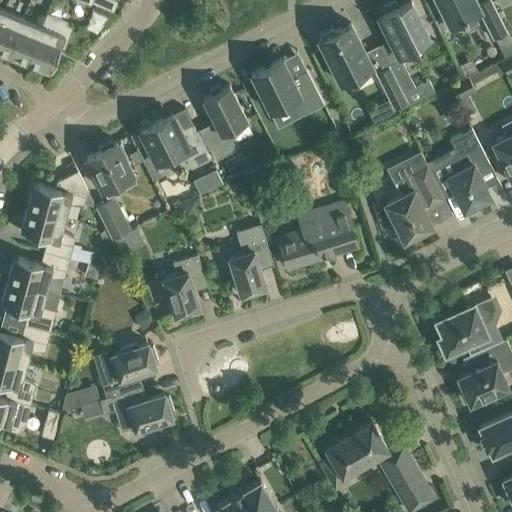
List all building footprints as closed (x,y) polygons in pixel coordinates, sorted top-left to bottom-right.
[(395,0),(375,10),(390,38),(379,44),(389,63),(403,91),(408,101),(410,105),(435,92),(429,78),(415,85),(401,58),(399,55),(418,46),(416,43),(429,37),(411,1),(399,7),(395,0)] [(437,0),(445,14),(450,25),(459,21),(463,29),(477,22),(472,14),(480,10),(494,38),(507,31),(491,0),(478,0),(479,1),(477,2),(476,0),(437,0)] [(86,27),(99,33),(107,14),(94,9),(86,27)] [(0,18),(0,51),(7,54),(22,17),(4,10),(0,18)] [(41,25),(26,62),(44,69),(45,68),(49,69),(50,67),(51,68),(60,46),(63,48),(72,26),(66,23),(67,19),(47,11),(41,25)] [(445,14),(438,17),(444,28),(450,25),(445,14)] [(7,54),(26,62),(41,25),(22,17),(7,54)] [(318,39),(340,82),(372,65),(351,22),(334,31),(332,27),(320,33),(322,37),(318,39)] [(511,53),(500,59),(506,72),(507,76),(511,73),(511,53)] [(269,111),(289,100),(298,116),(324,103),(306,69),(292,76),(282,57),(270,63),(271,65),(263,69),(262,67),(250,73),(269,111)] [(500,59),(491,64),(495,72),(497,76),(506,72),(500,59)] [(389,65),(375,72),(394,108),(408,101),(403,91),(389,63),(388,64),(389,65)] [(468,76),(450,85),(456,98),(474,89),(468,76)] [(209,147),(215,159),(239,147),(230,128),(247,120),(229,84),(221,88),(219,84),(209,90),(211,93),(203,97),(224,139),(209,147)] [(506,134),(492,141),(511,180),(511,117),(501,123),(506,134)] [(210,158),(193,124),(181,131),(176,121),(170,124),(164,122),(162,118),(151,124),(149,120),(141,125),(142,128),(140,129),(156,161),(172,153),(176,162),(186,157),(191,167),(210,158)] [(456,170),(446,175),(463,209),(490,196),(474,163),(485,157),(488,162),(489,162),(471,127),(449,138),(457,153),(449,157),(456,170)] [(365,128),(352,134),(359,148),(368,143),(370,136),(365,128)] [(339,139),(336,130),(323,134),(326,143),(335,141),(339,139)] [(86,156),(106,197),(116,192),(112,184),(133,173),(125,157),(127,155),(120,142),(118,144),(116,141),(113,142),(111,138),(98,145),(100,149),(86,156)] [(135,151),(130,153),(135,163),(140,160),(135,151)] [(401,193),(385,202),(404,240),(432,225),(424,207),(444,197),(427,163),(426,164),(422,155),(418,157),(422,166),(410,171),(411,172),(395,181),(401,193)] [(289,157),(274,162),(279,177),(294,173),(289,157)] [(32,187),(27,206),(65,216),(69,203),(84,203),(88,189),(77,169),(61,177),(64,182),(62,189),(37,182),(37,184),(34,183),(33,187),(32,187)] [(214,171),(206,174),(212,188),(220,184),(214,171)] [(97,207),(112,236),(131,225),(116,196),(97,207)] [(194,200),(183,203),(186,214),(198,211),(194,200)] [(303,229),(278,237),(287,266),(357,244),(343,200),(298,214),(303,229)] [(264,203),(255,206),(260,221),(269,218),(264,203)] [(65,216),(27,206),(20,230),(22,231),(22,229),(24,230),(24,231),(47,237),(43,250),(70,256),(75,236),(62,229),(65,216)] [(243,253),(229,257),(240,294),(265,286),(259,264),(272,260),(260,222),(235,230),(243,253)] [(14,255),(7,279),(46,289),(49,276),(64,277),(70,256),(43,250),(40,262),(17,256),(17,257),(15,257),(15,255),(14,255)] [(177,274),(163,278),(174,315),(199,307),(192,285),(206,281),(197,253),(173,261),(177,274)] [(27,311),(24,323),(50,330),(55,310),(42,303),(46,289),(7,279),(0,304),(2,304),(3,302),(5,303),(4,305),(27,311)] [(465,344),(470,353),(489,345),(484,335),(488,333),(482,322),(491,318),(495,308),(490,296),(456,311),(455,308),(432,318),(440,336),(438,336),(445,352),(465,344)] [(0,356),(26,363),(30,349),(45,350),(50,330),(24,323),(21,335),(0,329),(0,356)] [(489,345),(470,353),(461,357),(462,358),(475,352),(481,364),(457,375),(459,379),(456,380),(464,400),(468,398),(470,403),(509,385),(502,371),(511,367),(511,351),(506,337),(489,345)] [(156,367),(154,362),(158,361),(153,344),(149,346),(148,341),(111,353),(109,348),(92,354),(106,396),(138,386),(134,373),(156,367)] [(26,363),(0,356),(0,382),(7,384),(4,396),(30,403),(36,383),(22,376),(26,363)] [(174,411),(169,395),(165,396),(164,392),(142,399),(138,386),(106,396),(99,398),(99,399),(103,413),(115,409),(121,430),(134,426),(135,429),(172,417),(170,413),(174,411)] [(30,403),(4,396),(0,394),(0,426),(19,431),(22,419),(22,418),(27,408),(29,408),(30,403)] [(48,408),(41,434),(54,438),(61,412),(48,408)] [(511,410),(498,417),(479,425),(483,432),(480,433),(486,447),(489,445),(492,453),(511,443),(511,410)] [(320,463),(336,489),(350,480),(346,473),(387,448),(371,420),(326,447),(331,456),(320,463)] [(409,453),(392,464),(404,484),(396,489),(409,511),(434,496),(409,453)] [(511,473),(503,478),(511,498),(511,473)] [(215,511),(264,511),(275,506),(260,481),(213,508),(215,511)]
